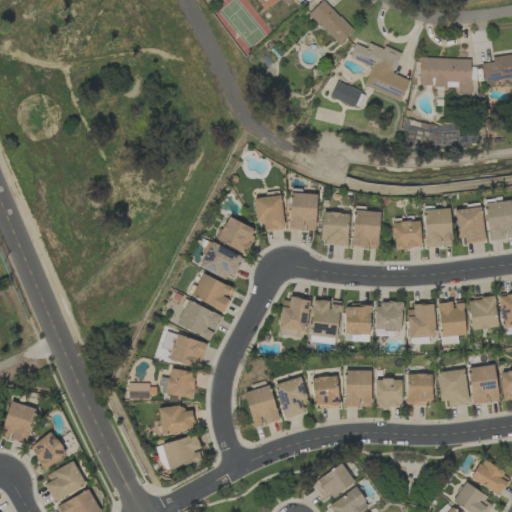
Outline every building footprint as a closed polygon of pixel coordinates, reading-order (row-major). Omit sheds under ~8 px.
[(338,45),(352,30),(321,0),(307,15),(338,45)] [(399,101),(407,80),(391,74),(399,52),(383,46),(382,49),(367,43),(366,48),(354,44),(348,58),(370,67),(363,87),(399,101)] [(511,54),(491,56),(492,63),(480,64),(482,83),(511,80),(511,83),(511,54)] [(470,59),(419,58),(418,86),(456,87),(456,94),(469,95),(470,59)] [(359,107),(364,92),(333,83),(329,99),(359,107)] [(287,230),(314,231),(315,194),(289,193),(287,230)] [(281,230),(280,196),(253,197),(254,223),(262,222),(263,231),(281,230)] [(511,238),(511,229),(509,201),(483,203),(486,241),(511,238)] [(484,241),(478,206),(452,210),(456,239),(463,238),(464,243),(484,241)] [(423,247),(449,246),(449,209),(422,209),(423,247)] [(376,249),(378,212),(352,210),(350,247),(365,248),(376,249)] [(347,213),(320,212),(319,244),(346,245),(347,213)] [(244,254),(255,230),(227,217),(216,241),(244,254)] [(393,249),(419,248),(418,221),(392,222),(393,249)] [(198,266),(230,282),(242,258),(210,242),(198,266)] [(190,298),(224,311),(228,299),(229,299),(233,287),(199,274),(190,298)] [(511,327),(511,294),(497,295),(500,328),(511,327)] [(466,299),(470,330),(496,327),(492,296),(466,299)] [(277,329),(303,332),(306,300),(280,298),(277,329)] [(174,323),(207,341),(220,317),(187,299),(174,323)] [(309,336),(336,338),(338,301),(312,299),(309,336)] [(438,337),(463,335),(462,303),(451,304),(451,301),(436,301),(438,337)] [(400,303),(374,302),(373,329),(400,330),(400,303)] [(368,335),(369,305),(343,305),(343,334),(368,335)] [(406,306),(407,337),(433,336),(432,305),(406,306)] [(168,360),(199,367),(204,342),(173,335),(168,360)] [(466,368),(471,405),(487,403),(487,402),(497,401),(492,365),(466,368)] [(165,395),(191,398),(194,372),(167,369),(165,395)] [(436,372),(439,401),(446,401),(446,407),(466,405),(463,369),(436,372)] [(369,370),(342,371),(343,408),(359,407),(369,407),(369,370)] [(511,398),(511,371),(500,372),(501,399),(511,398)] [(430,374),(404,374),(405,405),(430,404),(430,374)] [(337,407),(336,376),(311,377),(312,408),(337,407)] [(273,385),(283,419),(303,413),(301,403),(307,402),(299,377),(273,385)] [(399,408),(400,380),(374,379),(373,407),(399,408)] [(127,397),(154,398),(155,385),(127,384),(127,397)] [(242,392),(252,428),(278,421),(267,385),(242,392)] [(0,435),(0,436),(8,439),(8,440),(25,444),(33,408),(8,402),(0,435)] [(192,407),(158,408),(159,433),(193,431),(192,407)] [(42,469),(65,455),(50,432),(28,447),(42,469)] [(193,435),(160,445),(167,470),(201,460),(193,435)] [(498,495),(508,476),(479,459),(469,479),(498,495)] [(53,501),(84,488),(73,462),(42,475),(53,501)] [(352,482),(340,463),(310,483),(323,502),(352,482)] [(451,501),(466,511),(485,511),(492,503),(463,483),(451,501)] [(358,511),(367,506),(354,487),(326,506),(330,511),(358,511)] [(98,511),(88,490),(55,505),(57,511),(98,511)]
